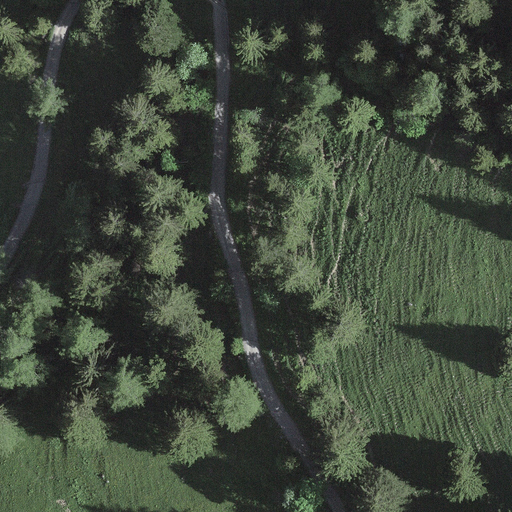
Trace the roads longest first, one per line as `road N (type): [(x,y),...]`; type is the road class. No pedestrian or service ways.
road 1 (track): [(225,0),(227,100),(215,196),(224,257),(238,280),(256,363),(347,511)]
road 2 (track): [(0,272),(46,180),(56,76),(87,0)]
